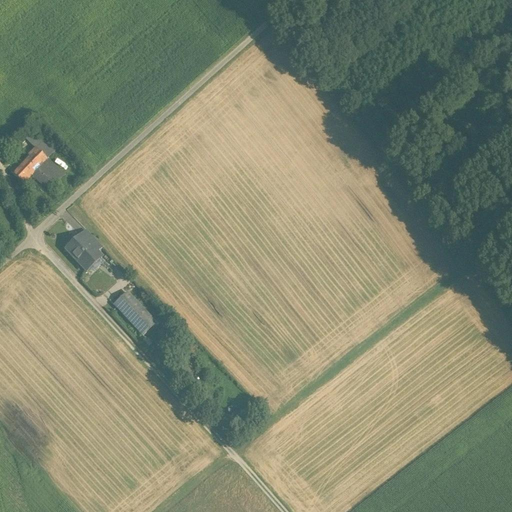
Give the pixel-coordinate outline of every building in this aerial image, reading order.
[(35,128),(26,137),(34,146),(35,146),(44,138),(35,128)] [(44,138),(35,146),(46,158),(48,156),(55,149),(44,138)] [(29,155),(19,167),(17,165),(20,162),(19,160),(10,170),(23,182),(24,181),(23,181),(31,173),(46,158),(35,146),(34,146),(28,153),(27,154),(29,155)] [(13,149),(6,155),(11,159),(17,152),(13,149)] [(26,152),(19,160),(20,162),(17,165),(19,167),(29,155),(27,154),(28,153),(26,152)] [(46,158),(31,173),(41,182),(43,181),(48,186),(55,179),(64,173),(58,166),(53,171),(51,169),(56,164),(51,159),(48,156),(46,158)] [(36,205),(31,209),(34,215),(40,210),(36,205)] [(87,241),(81,235),(66,248),(86,270),(102,256),(97,251),(96,251),(87,241)] [(93,236),(87,241),(96,251),(97,251),(102,246),(93,236)] [(155,321),(127,291),(114,303),(142,333),(155,321)] [(199,367),(187,355),(176,365),(189,377),(199,367)]
